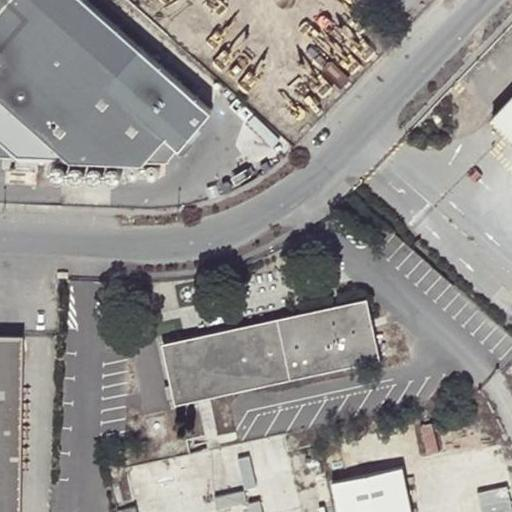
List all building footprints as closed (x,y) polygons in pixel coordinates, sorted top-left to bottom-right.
[(0,0),(0,142),(17,157),(167,162),(212,110),(86,0),(0,0)] [(511,95),(488,120),(511,142),(511,95)] [(0,142),(0,157),(17,157),(0,142)] [(176,403),(197,399),(208,397),(379,360),(365,301),(162,344),(176,403)] [(0,511),(20,511),(22,334),(0,334),(0,511)] [(30,511),(50,511),(50,442),(30,442),(30,511)] [(414,511),(405,464),(332,478),(338,511),(414,511)]
